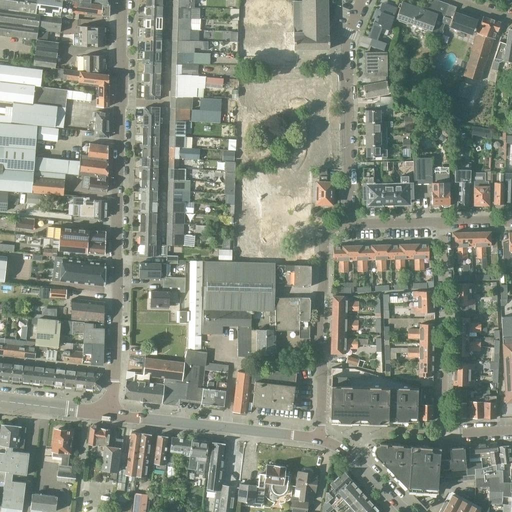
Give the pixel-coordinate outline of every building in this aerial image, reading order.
[(0,0),(0,8),(39,14),(62,17),(72,18),(73,12),(109,16),(109,6),(60,0),(0,0)] [(292,0),(292,19),(293,50),(294,50),(329,49),(329,35),(328,35),(327,0),(301,0),(302,0),(292,0)] [(442,30),(444,24),(442,23),(448,4),(439,1),(439,3),(431,0),(428,0),(425,10),(402,1),(396,18),(431,31),(429,36),(440,39),(443,31),(442,30)] [(383,51),(386,43),(377,40),(381,28),(388,30),(396,8),(382,3),(379,12),(376,11),(373,17),(375,18),(374,21),(367,38),(371,39),(369,45),(383,51)] [(448,4),(442,23),(444,24),(472,34),(477,20),(454,12),(456,7),(448,4)] [(146,6),(145,17),(164,17),(164,12),(161,12),(162,6),(146,6)] [(183,18),(190,19),(190,8),(189,8),(189,7),(183,7),(173,7),(172,18),(183,18)] [(60,33),(62,17),(39,14),(0,8),(0,33),(37,39),(37,40),(47,42),(48,31),(60,33)] [(145,17),(145,28),(161,29),(161,22),(164,22),(164,17),(145,17)] [(493,38),(495,39),(500,22),(482,17),(479,25),(463,76),(479,81),(489,50),(493,38)] [(172,18),(172,29),(182,30),(190,30),(190,19),(183,18),(172,18)] [(77,36),(80,36),(80,46),(104,46),(104,27),(89,27),(89,26),(77,26),(77,36)] [(161,35),(161,29),(145,28),(145,39),(160,40),(161,40),(163,40),(164,35),(161,35)] [(503,61),(511,62),(511,28),(508,28),(506,44),(499,41),(493,59),(491,69),(497,70),(499,59),(503,60),(503,61)] [(182,41),(189,41),(190,30),(182,30),(172,29),(172,41),(182,41)] [(145,39),(145,51),(160,51),(161,40),(160,40),(145,39)] [(59,43),(47,42),(37,40),(34,65),(55,67),(59,43)] [(172,41),(172,52),(182,52),(194,52),(194,48),(201,48),(201,41),(189,41),(182,41),(172,41)] [(160,62),(164,62),(164,58),(160,57),(160,51),(145,51),(144,61),(160,62)] [(171,63),(190,63),(190,53),(194,53),(194,52),(182,52),(172,52),(171,63)] [(370,82),(370,84),(385,81),(385,76),(387,76),(386,53),(365,52),(365,76),(370,76),(370,78),(366,78),(366,82),(370,82)] [(103,56),(83,55),(83,71),(103,72),(103,56)] [(144,73),(160,73),(160,67),(164,67),(164,62),(160,62),(144,61),(144,73)] [(171,74),(181,74),(198,76),(198,64),(190,64),(190,63),(171,63),(171,74)] [(0,81),(40,86),(42,70),(0,65),(0,81)] [(99,97),(99,98),(108,98),(109,75),(64,69),(63,79),(79,81),(79,82),(94,84),(96,86),(95,91),(97,91),(97,98),(98,98),(98,97),(99,97)] [(144,73),(144,84),(159,84),(162,84),(162,80),(160,80),(160,73),(144,73)] [(205,84),(218,85),(218,78),(205,77),(198,76),(181,74),(181,87),(171,87),(170,96),(196,97),(196,88),(204,88),(205,84)] [(171,87),(181,87),(181,74),(171,74),(171,87)] [(40,87),(40,86),(0,81),(0,99),(12,101),(57,107),(57,106),(53,106),(54,99),(33,97),(35,86),(40,87)] [(386,81),(385,81),(370,84),(362,85),(365,98),(389,93),(386,81)] [(461,81),(457,95),(468,99),(472,85),(461,81)] [(159,84),(144,84),(143,97),(145,99),(159,99),(159,95),(162,95),(162,90),(159,90),(159,84)] [(90,102),(91,93),(56,89),(55,100),(66,101),(66,99),(90,102)] [(170,96),(170,108),(180,108),(180,121),(189,121),(189,109),(191,109),(192,97),(196,97),(170,96)] [(108,107),(108,98),(99,98),(99,97),(98,97),(98,98),(97,98),(97,107),(108,107)] [(57,107),(12,101),(10,122),(54,127),(57,107)] [(383,114),(383,108),(392,108),(392,102),(379,102),(374,102),(374,110),(365,110),(365,121),(380,121),(380,116),(381,116),(381,114),(383,114)] [(143,109),(143,124),(158,124),(161,124),(158,124),(159,107),(145,107),(143,109)] [(170,108),(170,122),(180,122),(180,121),(180,108),(170,108)] [(108,137),(108,113),(95,111),(94,137),(108,137)] [(34,157),(36,139),(37,126),(0,121),(0,190),(32,192),(34,157)] [(365,133),(386,133),(386,127),(392,127),(392,122),(380,122),(380,121),(365,121),(365,133)] [(179,136),(180,122),(170,122),(169,136),(179,136)] [(142,136),(158,136),(158,129),(161,129),(161,124),(158,124),(143,124),(142,136)] [(58,129),(37,126),(36,139),(56,141),(58,129)] [(365,133),(366,145),(380,145),(380,144),(386,144),(386,134),(386,133),(365,133)] [(142,136),(142,147),(160,147),(160,142),(158,142),(158,136),(142,136)] [(169,136),(169,147),(179,147),(179,136),(169,136)] [(47,158),(34,157),(32,192),(63,195),(65,173),(79,175),(79,165),(107,168),(108,145),(89,143),(87,155),(80,154),(80,161),(69,160),(47,158)] [(366,157),(366,160),(373,160),(373,157),(386,156),(386,144),(380,144),(380,145),(366,145),(366,157)] [(142,157),(158,158),(160,158),(160,147),(142,147),(142,157)] [(169,158),(179,158),(199,159),(199,148),(179,147),(169,147),(169,158)] [(142,157),(141,168),(159,169),(160,164),(157,164),(158,158),(142,157)] [(448,167),(431,168),(431,157),(413,158),(414,184),(431,183),(432,204),(441,204),(443,207),(447,207),(449,204),(450,204),(448,167)] [(169,158),(168,169),(178,170),(179,158),(169,158)] [(469,205),(470,170),(470,163),(454,162),(454,182),(459,182),(458,205),(469,205)] [(79,165),(79,175),(90,176),(88,189),(107,191),(107,168),(79,165)] [(141,168),(141,179),(157,180),(161,180),(161,169),(159,169),(141,168)] [(375,168),(363,169),(363,177),(364,203),(367,203),(367,205),(382,205),(381,185),(373,185),(373,178),(375,177),(375,168)] [(168,169),(168,180),(178,180),(178,170),(168,169)] [(484,172),(482,172),(474,172),(474,205),(482,204),(488,204),(487,185),(490,185),(490,172),(487,172),(484,172)] [(494,204),(504,204),(504,173),(500,173),(500,183),(494,183),(494,204)] [(331,183),(326,183),(326,176),(318,176),(318,183),(314,183),(314,197),(316,197),(316,203),(323,203),(323,205),(329,206),(329,203),(331,203),(331,183)] [(394,184),(395,204),(409,204),(409,202),(412,202),(411,184),(407,184),(407,182),(408,182),(408,176),(400,176),(400,184),(394,184)] [(157,185),(157,180),(141,179),(141,190),(160,191),(160,185),(157,185)] [(178,191),(189,192),(190,181),(178,180),(168,180),(168,191),(178,191)] [(381,185),(382,205),(394,205),(394,204),(395,204),(394,184),(381,185)] [(141,190),(141,201),(159,202),(159,197),(156,197),(157,191),(160,192),(160,191),(141,190)] [(168,191),(167,202),(177,202),(189,203),(189,192),(178,191),(168,191)] [(37,196),(28,196),(27,204),(37,204),(37,196)] [(106,218),(107,201),(89,200),(89,198),(74,197),(74,204),(79,204),(79,217),(106,218)] [(141,201),(140,212),(159,212),(159,207),(156,207),(156,202),(159,202),(141,201)] [(177,213),(177,214),(184,214),(184,213),(193,214),(193,203),(189,203),(177,202),(167,202),(167,213),(177,213)] [(140,212),(140,223),(158,223),(158,218),(156,218),(156,213),(159,213),(159,212),(140,212)] [(177,225),(183,225),(183,224),(184,224),(184,214),(177,214),(177,213),(167,213),(167,224),(177,224),(177,225)] [(34,220),(16,218),(15,227),(33,229),(34,220)] [(158,225),(158,223),(140,223),(140,234),(158,234),(158,230),(156,230),(156,225),(158,225)] [(167,235),(177,235),(194,236),(183,235),(183,225),(177,225),(177,224),(167,224),(167,235)] [(52,238),(53,238),(105,243),(106,232),(53,227),(52,238)] [(490,231),(480,232),(481,269),(486,269),(486,258),(485,246),(490,246),(490,231)] [(458,247),(458,256),(458,259),(462,259),(461,232),(452,233),(452,247),(458,247)] [(471,232),(461,232),(462,259),(467,259),(466,247),(471,247),(471,232)] [(481,269),(480,232),(471,232),(471,247),(477,246),(477,259),(481,258),(481,269)] [(140,234),(139,245),(159,245),(159,241),(155,241),(155,235),(158,235),(158,234),(140,234)] [(166,245),(177,246),(193,247),(194,236),(177,235),(167,235),(166,245)] [(105,243),(53,238),(52,249),(43,249),(42,256),(56,257),(57,250),(105,254),(105,243)] [(222,239),(222,248),(229,249),(230,239),(222,239)] [(428,243),(418,244),(419,270),(423,270),(423,258),(429,258),(428,243)] [(399,244),(390,245),(390,259),(395,259),(396,271),(400,271),(399,244)] [(409,244),(399,244),(400,271),(404,271),(404,259),(409,259),(409,244)] [(415,271),(419,270),(418,244),(409,244),(409,259),(414,258),(415,271)] [(159,256),(159,245),(139,245),(139,256),(159,256)] [(361,245),(352,246),(352,260),(358,260),(358,272),(362,272),(361,245)] [(371,245),(361,245),(362,272),(367,272),(366,260),(371,260),(371,245)] [(380,245),(371,245),(371,260),(377,260),(377,271),(381,271),(380,245)] [(390,259),(390,245),(380,245),(381,271),(385,271),(385,259),(390,259)] [(339,273),(343,272),(342,246),(333,246),(333,261),(339,261),(339,273)] [(347,260),(352,260),(352,246),(342,246),(343,272),(347,272),(347,260)] [(232,252),(220,251),(219,259),(232,260),(232,252)] [(62,259),(61,270),(79,272),(79,271),(105,273),(105,264),(62,259)] [(190,261),(188,349),(201,349),(203,261),(190,261)] [(204,262),(202,309),(251,310),(275,311),(275,298),(273,298),(273,286),(310,287),(310,266),(274,265),(274,263),(204,262)] [(163,279),(162,284),(185,285),(185,278),(166,278),(166,264),(139,263),(139,278),(163,279)] [(104,286),(105,273),(79,271),(79,272),(61,270),(60,281),(104,286)] [(485,271),(482,271),(482,280),(489,280),(499,280),(499,275),(489,275),(485,275),(485,271)] [(185,292),(185,285),(162,284),(162,292),(150,291),(150,306),(169,307),(169,300),(177,300),(177,292),(185,292)] [(474,284),(453,284),(454,288),(453,289),(453,292),(454,293),(454,294),(470,294),(470,289),(474,289),(474,284)] [(50,289),(49,296),(65,298),(66,290),(50,289)] [(417,297),(417,302),(434,301),(433,291),(413,291),(413,297),(417,297)] [(382,303),(400,303),(400,302),(388,303),(388,294),(382,295),(382,303)] [(470,299),(470,294),(454,294),(454,296),(453,297),(453,300),(454,301),(454,305),(474,305),(474,299),(470,299)] [(347,296),(332,296),(332,306),(358,307),(358,302),(346,302),(347,296)] [(299,298),(275,298),(275,311),(275,315),(269,315),(269,330),(256,330),(256,353),(275,354),(275,330),(299,331),(299,324),(303,324),(309,321),(309,298),(299,298)] [(103,322),(104,302),(72,299),(70,319),(103,322)] [(414,313),(434,312),(434,301),(417,302),(417,307),(413,307),(414,313)] [(400,307),(400,303),(382,303),(383,319),(388,318),(388,310),(388,307),(400,307)] [(358,311),(358,307),(332,306),(332,315),(346,316),(346,310),(358,311)] [(250,358),(251,310),(202,309),(202,325),(202,334),(206,334),(222,335),(222,326),(237,326),(237,357),(250,358)] [(346,316),(332,315),(331,325),(357,325),(358,321),(346,321),(346,316)] [(503,347),(511,346),(511,354),(507,355),(508,373),(504,373),(505,385),(509,385),(510,405),(511,404),(511,316),(501,317),(503,347)] [(36,347),(47,348),(47,349),(49,350),(49,346),(57,347),(57,348),(58,348),(58,343),(60,320),(39,318),(36,342),(36,347)] [(469,318),(454,318),(454,327),(480,328),(480,324),(469,323),(469,318)] [(60,320),(58,343),(64,343),(65,334),(74,335),(74,333),(84,334),(83,345),(103,345),(103,325),(60,320)] [(308,338),(309,321),(303,324),(299,324),(299,331),(299,338),(308,338)] [(407,330),(407,334),(434,334),(434,324),(420,324),(420,330),(407,330)] [(357,330),(357,325),(331,325),(331,334),(345,335),(346,329),(357,330)] [(480,332),(480,328),(454,327),(454,337),(468,337),(469,332),(480,332)] [(331,334),(331,344),(357,344),(357,340),(345,340),(345,335),(331,334)] [(419,343),(434,344),(434,334),(407,334),(407,338),(419,338),(419,343)] [(454,346),(480,347),(480,342),(468,342),(468,337),(454,337),(454,346)] [(5,339),(3,355),(14,356),(16,340),(5,339)] [(26,341),(16,340),(14,356),(25,357),(26,341)] [(26,341),(25,357),(35,358),(36,347),(36,342),(26,341)] [(407,348),(407,353),(434,353),(434,344),(419,343),(419,348),(407,348)] [(357,349),(357,344),(331,344),(330,353),(345,354),(345,348),(357,349)] [(83,351),(82,363),(89,364),(102,364),(103,345),(83,345),(83,351)] [(480,351),(480,347),(454,346),(454,356),(468,356),(468,351),(480,351)] [(499,362),(499,346),(493,347),(493,354),(491,354),(491,362),(499,362)] [(61,360),(62,349),(57,348),(55,348),(54,360),(61,360)] [(68,361),(69,349),(63,349),(61,361),(68,361)] [(75,362),(77,350),(70,349),(68,361),(75,362)] [(145,358),(143,375),(134,374),(134,377),(168,381),(166,404),(179,406),(180,399),(201,401),(203,388),(205,370),(205,363),(206,352),(187,350),(184,363),(145,358)] [(433,362),(434,353),(407,353),(407,357),(419,357),(419,362),(433,362)] [(348,356),(347,361),(358,365),(360,359),(348,356)] [(433,372),(433,362),(419,362),(419,376),(431,376),(431,372),(433,372)] [(1,379),(12,380),(13,364),(3,363),(1,379)] [(205,370),(216,372),(217,365),(205,363),(205,370)] [(12,380),(22,381),(24,366),(13,364),(12,380)] [(453,373),(453,374),(469,375),(469,370),(473,370),(474,365),(453,364),(453,368),(452,369),(452,372),(453,373)] [(228,366),(217,365),(216,372),(227,373),(228,366)] [(22,381),(32,382),(34,367),(24,366),(22,381)] [(44,368),(34,367),(32,382),(42,384),(44,368)] [(42,384),(53,385),(55,369),(44,368),(42,384)] [(53,385),(64,386),(65,370),(55,369),(53,385)] [(292,411),(296,374),(252,369),(251,373),(249,393),(253,394),(252,406),(292,411)] [(64,386),(74,387),(76,371),(65,370),(64,386)] [(74,387),(85,388),(86,373),(76,371),(74,387)] [(246,413),(249,393),(251,373),(237,371),(232,412),(246,413)] [(85,388),(93,389),(95,373),(86,373),(85,388)] [(102,374),(95,373),(93,389),(98,390),(101,387),(102,374)] [(469,379),(469,375),(453,374),(453,376),(452,377),(452,380),(453,381),(453,385),(473,386),(473,380),(469,379)] [(359,423),(360,386),(346,386),(346,377),(331,376),(329,422),(359,423)] [(134,381),(125,380),(123,399),(166,404),(168,381),(134,377),(134,381)] [(201,403),(212,405),(214,389),(212,389),(213,382),(207,382),(206,389),(203,388),(201,401),(201,403)] [(215,390),(214,389),(212,405),(223,406),(226,384),(216,383),(215,390)] [(360,386),(359,423),(388,424),(388,421),(389,387),(360,386)] [(389,387),(388,421),(417,422),(418,388),(389,387)] [(426,398),(426,391),(421,389),(420,398),(420,405),(419,419),(424,419),(424,420),(425,420),(425,421),(426,422),(427,422),(428,422),(429,422),(430,421),(431,421),(431,420),(431,419),(432,419),(433,398),(426,398)] [(476,417),(482,417),(482,396),(475,396),(476,402),(469,402),(469,417),(471,417),(472,418),(475,418),(476,417)] [(496,396),(482,396),(482,417),(488,417),(489,418),(492,418),(493,417),(496,417),(496,396)] [(455,420),(456,420),(457,420),(458,420),(459,419),(460,418),(460,417),(465,418),(466,397),(452,397),(451,417),(452,417),(453,418),(453,419),(454,420),(455,420)] [(0,479),(5,480),(1,507),(22,509),(26,482),(12,481),(13,473),(27,475),(29,453),(18,451),(19,436),(25,437),(26,427),(1,424),(0,434),(0,479)] [(115,480),(116,470),(117,470),(120,448),(122,448),(123,439),(116,438),(115,447),(108,446),(110,429),(99,428),(97,425),(93,425),(90,426),(88,444),(98,445),(97,455),(103,455),(100,482),(106,483),(107,479),(115,480)] [(58,465),(57,471),(71,473),(72,466),(68,466),(72,432),(55,430),(52,456),(62,457),(61,465),(58,465)] [(132,432),(127,466),(119,465),(116,489),(124,490),(126,474),(129,474),(126,494),(132,495),(135,475),(141,433),(132,432)] [(141,433),(135,475),(146,477),(151,434),(141,433)] [(153,469),(160,469),(165,470),(166,464),(164,464),(168,436),(157,435),(153,464),(154,464),(153,469)] [(190,456),(190,455),(192,439),(172,437),(169,463),(173,463),(174,452),(182,453),(181,455),(190,456)] [(208,441),(192,439),(190,455),(196,456),(195,461),(206,462),(208,441)] [(212,442),(209,466),(213,466),(213,468),(222,470),(225,444),(212,442)] [(374,456),(395,477),(396,478),(397,461),(399,445),(380,444),(379,443),(379,445),(376,446),(373,451),(373,452),(374,452),(374,455),(374,456)] [(496,443),(468,445),(468,459),(489,457),(490,466),(497,464),(500,464),(497,447),(496,443)] [(451,470),(466,469),(466,464),(464,447),(449,448),(449,449),(449,450),(450,459),(439,460),(440,454),(440,448),(399,445),(397,461),(396,478),(395,477),(407,490),(407,491),(408,491),(426,510),(436,499),(437,493),(438,474),(439,469),(450,468),(451,469),(450,469),(451,470)] [(500,464),(497,464),(497,469),(499,469),(504,469),(504,463),(511,463),(509,446),(497,447),(500,464)] [(469,464),(466,464),(466,469),(466,472),(467,476),(475,475),(474,470),(481,468),(481,461),(469,462),(469,464)] [(490,466),(481,468),(474,470),(475,475),(475,480),(475,488),(488,487),(488,492),(488,504),(501,505),(502,497),(503,492),(510,492),(510,483),(510,482),(499,483),(499,469),(497,469),(497,464),(490,466)] [(265,482),(270,483),(269,485),(269,486),(269,488),(269,489),(269,490),(270,490),(270,492),(271,493),(272,494),(273,495),(274,495),(274,496),(276,496),(277,497),(278,497),(280,497),(281,496),(282,496),(283,496),(284,495),(285,494),(286,494),(287,492),(288,491),(288,490),(290,474),(285,473),(285,467),(267,465),(266,474),(260,474),(259,486),(240,483),(238,501),(254,503),(254,502),(263,503),(265,482)] [(216,490),(215,494),(215,498),(221,498),(219,511),(231,511),(235,487),(223,485),(224,470),(222,470),(213,468),(213,466),(209,466),(208,477),(200,476),(199,482),(197,482),(196,487),(216,490)] [(302,489),(301,499),(301,502),(291,501),(290,511),(300,511),(306,511),(307,503),(306,503),(306,499),(312,500),(313,490),(315,491),(316,477),(315,477),(315,474),(311,473),(311,471),(304,470),(303,471),(303,472),(299,472),(297,488),(302,489)] [(56,481),(74,483),(75,473),(71,473),(57,471),(56,481)] [(327,502),(338,492),(352,480),(350,478),(350,476),(346,472),(345,472),(344,472),(331,484),(334,487),(328,493),(326,492),(325,502),(327,502)] [(357,486),(352,480),(338,492),(341,495),(325,511),(328,511),(334,507),(357,486)] [(511,483),(510,483),(510,492),(503,492),(502,497),(511,497),(511,483)] [(345,503),(348,506),(363,492),(357,486),(334,507),(336,510),(341,506),(345,503)] [(352,511),(368,498),(363,492),(348,506),(350,508),(345,511),(352,511)] [(145,511),(147,501),(148,495),(135,493),(133,511),(145,511)] [(44,511),(55,511),(57,496),(33,494),(30,511),(44,511)] [(479,511),(480,510),(451,495),(447,502),(444,500),(438,511),(479,511)] [(511,511),(511,497),(502,497),(501,505),(505,505),(504,511),(511,511)] [(365,511),(374,504),(368,498),(352,511),(365,511)]
